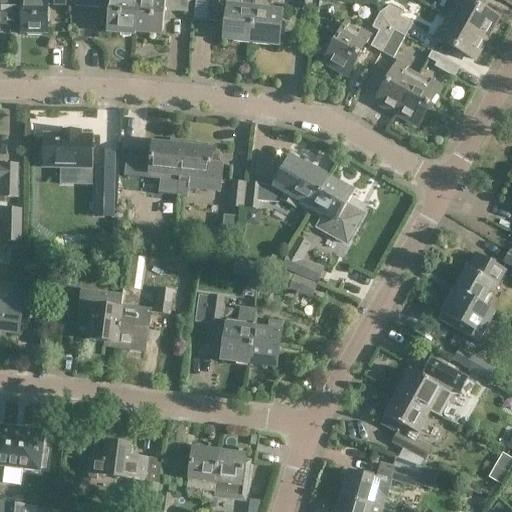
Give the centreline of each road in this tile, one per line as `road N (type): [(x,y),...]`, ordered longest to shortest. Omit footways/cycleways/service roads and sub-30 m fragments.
road 1 (residential): [(446,189),(308,111),(179,90),(0,87)]
road 2 (residential): [(312,425),(0,383)]
road 3 (residential): [(312,425),(446,189)]
road 4 (residential): [(446,189),(511,72)]
